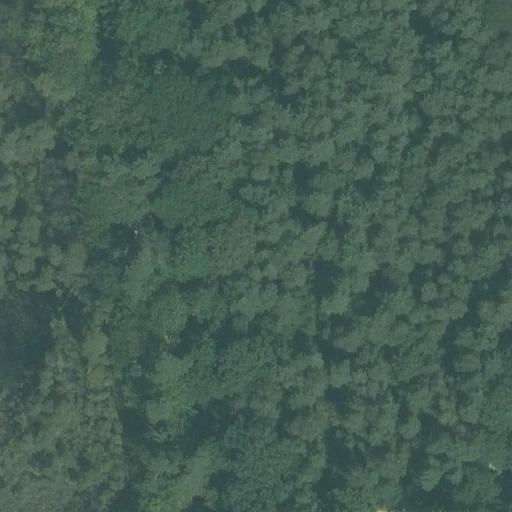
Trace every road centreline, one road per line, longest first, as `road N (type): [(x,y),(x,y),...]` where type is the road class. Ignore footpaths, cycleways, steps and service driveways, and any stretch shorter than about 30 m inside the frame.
road 1 (track): [(141,0),(191,128),(222,244),(244,511)]
road 2 (track): [(511,395),(477,511)]
